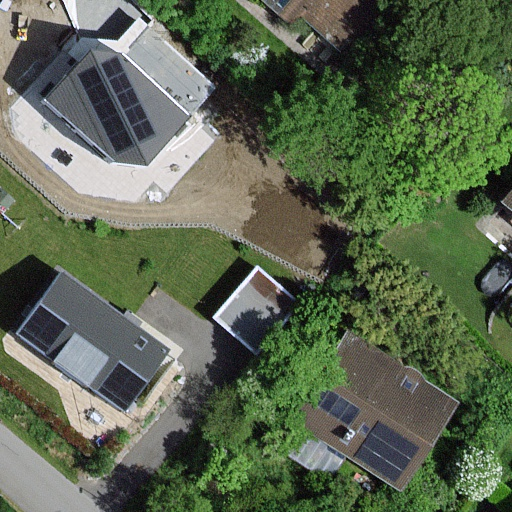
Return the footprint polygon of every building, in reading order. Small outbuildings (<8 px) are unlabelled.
[(262,0),(290,24),(297,16),(346,61),(400,0),(262,0)] [(96,39),(47,100),(115,162),(147,167),(216,85),(148,29),(123,61),(96,39)] [(256,259),(214,306),(256,343),(297,295),(256,259)] [(172,353),(55,268),(5,337),(122,421),(172,353)] [(343,337),(292,422),(407,491),(458,406),(343,337)]
